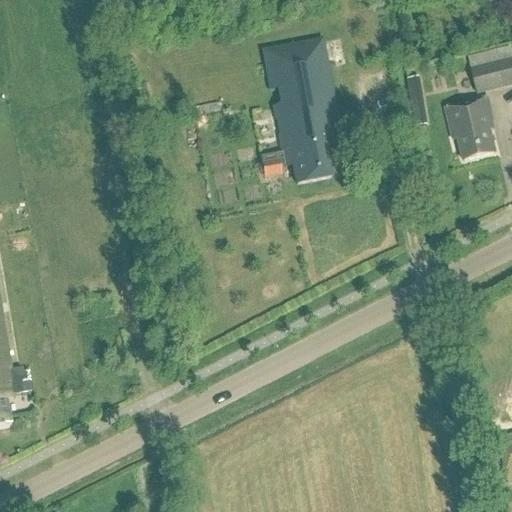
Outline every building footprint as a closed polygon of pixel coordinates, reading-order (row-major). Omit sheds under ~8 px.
[(340,130),(323,41),(262,53),(270,93),(279,91),(282,107),(273,108),(285,168),(294,166),(298,187),(340,179),(331,132),(340,130)] [(476,99),(506,92),(511,90),(511,61),(470,71),(476,99)] [(452,143),(457,142),(462,165),(465,164),(497,157),(492,135),(496,134),(490,111),(488,101),(448,110),(444,111),(452,143)] [(259,166),(262,181),(281,177),(278,162),(259,166)] [(58,170),(60,189),(99,186),(98,167),(58,170)] [(118,317),(113,283),(69,291),(75,324),(118,317)] [(14,398),(30,395),(26,374),(21,375),(21,372),(10,374),(0,319),(0,429),(11,428),(6,403),(13,401),(14,398)] [(511,440),(500,443),(509,489),(511,488),(511,440)]
